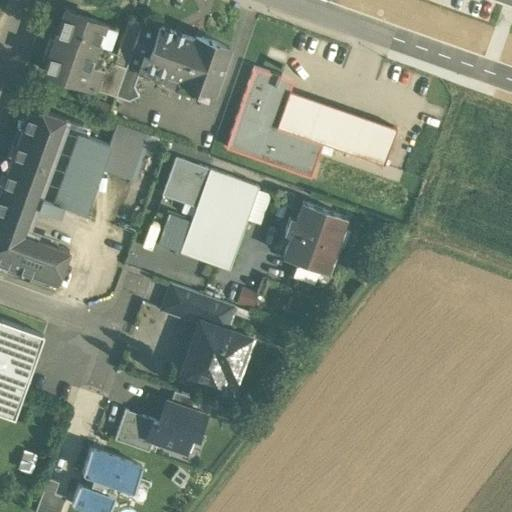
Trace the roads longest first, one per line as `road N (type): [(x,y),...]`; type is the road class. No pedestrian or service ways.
road 1 (track): [(191,511),(425,236),(511,268)]
road 2 (residential): [(272,0),(511,81)]
road 3 (unknown): [(0,155),(166,164)]
road 4 (residential): [(112,328),(63,465)]
